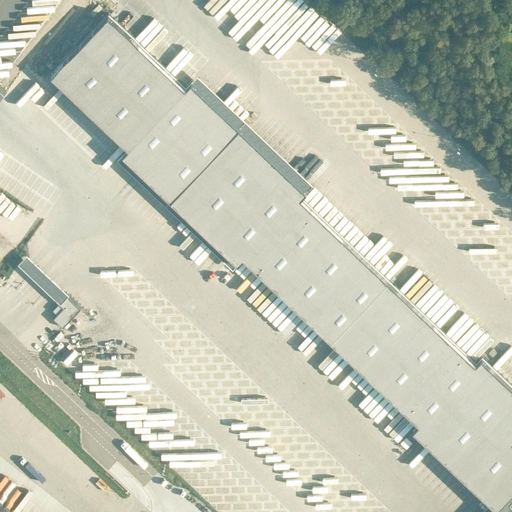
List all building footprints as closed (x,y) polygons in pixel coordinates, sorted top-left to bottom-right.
[(109,13),(52,73),(129,146),(124,152),(172,198),(239,262),(245,256),(386,390),(389,393),(420,422),(414,428),(497,507),(491,511),(511,511),(511,382),(483,355),(477,361),(441,327),(438,324),(302,195),(308,189),(241,126),(192,80),(187,86),(109,13)] [(212,87),(220,79),(216,75),(208,83),(212,87)] [(239,82),(224,98),(244,117),(259,101),(239,82)] [(80,138),(92,152),(103,142),(91,129),(80,138)] [(468,153),(459,164),(480,182),(489,171),(468,153)] [(153,214),(163,203),(154,195),(144,206),(153,214)] [(335,212),(340,216),(352,203),(347,199),(335,212)] [(28,253),(36,244),(26,234),(17,243),(28,253)] [(240,289),(258,272),(254,268),(236,285),(240,289)] [(271,319),(280,309),(296,325),(287,334),(297,344),(315,326),(274,286),(256,305),(271,319)] [(58,313),(54,317),(56,319),(63,327),(81,308),(67,295),(61,302),(60,303),(61,304),(64,307),(58,313)] [(474,345),(473,346),(479,353),(494,339),(480,324),(466,336),(474,345)] [(58,357),(68,347),(63,342),(53,352),(58,357)] [(338,371),(337,371),(341,367),(333,358),(323,367),(332,376),(338,371)] [(381,416),(383,417),(393,400),(388,397),(384,404),(377,400),(369,413),(379,419),(381,416)] [(201,435),(200,421),(169,422),(169,428),(183,427),(183,432),(190,432),(190,439),(196,439),(196,435),(201,435)] [(281,437),(281,444),(301,443),(300,435),(305,435),(305,430),(278,431),(278,437),(281,437)] [(425,442),(408,460),(424,474),(441,457),(425,442)] [(0,511),(14,511),(0,501),(0,511)]
